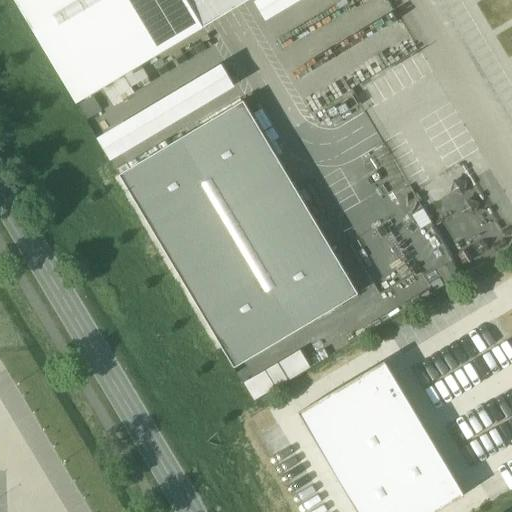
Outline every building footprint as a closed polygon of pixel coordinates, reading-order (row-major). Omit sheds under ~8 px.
[(11,0),(75,105),(225,16),(250,0),(11,0)] [(235,89),(220,65),(95,139),(110,163),(235,89)] [(108,95),(118,115),(194,79),(187,65),(133,91),(130,84),(108,95)] [(357,292),(242,104),(118,178),(235,368),(357,292)] [(463,186),(454,186),(454,209),(463,209),(463,186)] [(244,381),(253,397),(308,366),(298,349),(244,381)]
